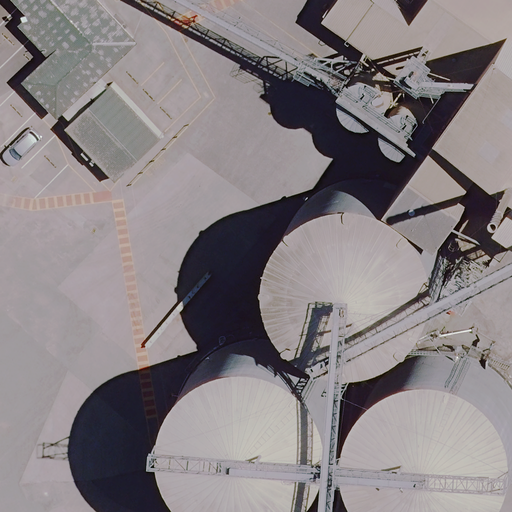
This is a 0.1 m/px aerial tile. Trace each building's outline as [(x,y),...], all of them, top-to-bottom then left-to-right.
[(137,31),(107,0),(23,0),(60,39),(25,72),(57,105),(137,31)] [(511,0),(409,0),(409,1),(407,0),(325,0),(322,5),(435,83),(389,148),(447,188),(498,114),(511,123),(511,158),(502,173),(511,180),(511,0)] [(159,133),(110,80),(67,120),(117,172),(159,133)] [(359,152),(347,152),(335,154),(323,158),(312,163),(302,170),(294,178),(286,187),(280,197),(275,209),(272,220),(271,232),(272,244),(274,256),(278,268),(284,278),(291,288),(299,297),(309,304),(320,309),(331,314),(343,316),(355,317),(367,316),(379,313),(390,309),(400,303),(410,295),(418,286),(425,277),(431,266),(434,254),(436,242),(437,230),(435,218),(432,207),(427,196),(421,185),(413,176),(404,168),(394,162),(383,157),(371,153),(359,152)] [(255,305),(243,305),(231,307),(219,311),(208,316),(198,323),(189,331),(182,340),(175,351),(171,362),(168,373),(167,385),(167,397),(170,409),(174,421),(179,431),(187,441),(195,450),(205,457),(215,463),(227,467),(239,469),(251,470),(263,469),(275,466),(286,462),(296,456),(306,448),(314,439),(321,430),(326,419),(330,407),(332,395),(332,383),(331,371),(328,360),(323,349),(316,339),(309,329),(300,321),(289,315),(278,310),(267,307),(255,305)] [(440,320),(428,320),(416,322),(404,326),(394,331),(384,338),(375,346),(367,355),(361,365),(356,377),(353,388),(352,400),(353,412),(355,424),(359,436),(365,446),(372,456),(380,465),(390,472),(401,477),(412,482),(424,484),(436,485),(448,484),(460,481),(471,477),(482,471),(491,463),(499,454),(506,444),(511,434),(511,432),(511,372),(508,364),(502,353),(494,344),(485,336),(475,330),(464,325),(452,321),(440,320)]
